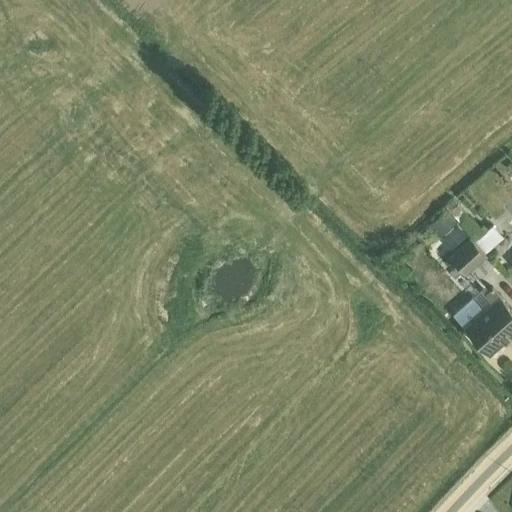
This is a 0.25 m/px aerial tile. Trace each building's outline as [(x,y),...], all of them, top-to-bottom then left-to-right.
[(470,233),(480,226),(453,197),(445,204),(470,233)] [(443,206),(429,218),(432,221),(429,224),(440,236),(457,221),(443,206)] [(480,226),(470,233),(486,251),(504,235),(492,223),(488,227),(484,222),(480,226)] [(469,234),(448,253),(465,272),(487,254),(469,234)] [(485,283),(453,312),(488,352),(511,331),(511,306),(492,284),(488,287),(485,283)]
